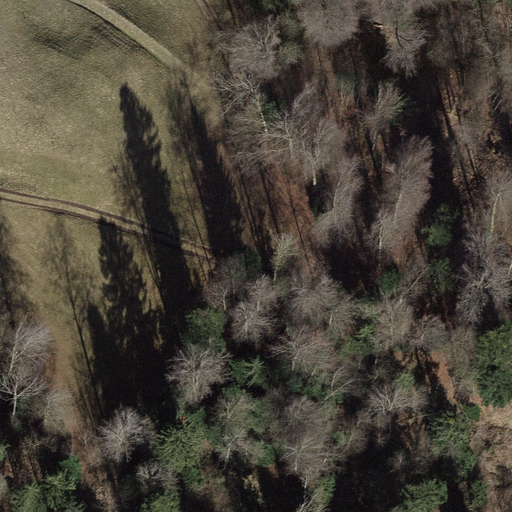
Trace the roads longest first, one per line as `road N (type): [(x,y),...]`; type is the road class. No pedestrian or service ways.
road 1 (track): [(0,192),(259,266),(286,265),(300,254),(308,233),(248,132),(220,28),(203,0)]
road 2 (track): [(248,132),(204,102),(147,38),(84,0)]
road 3 (track): [(0,322),(57,404),(81,511)]
